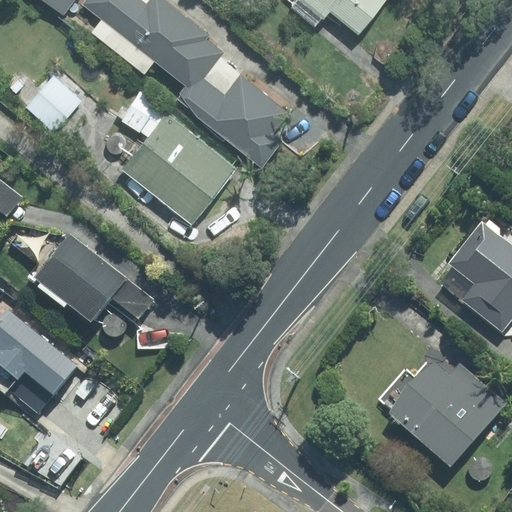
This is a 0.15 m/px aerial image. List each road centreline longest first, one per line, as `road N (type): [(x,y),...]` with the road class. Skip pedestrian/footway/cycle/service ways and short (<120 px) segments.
road 1 (residential): [(207,402),(511,11)]
road 2 (residential): [(343,511),(207,402)]
road 3 (residential): [(126,511),(207,402)]
